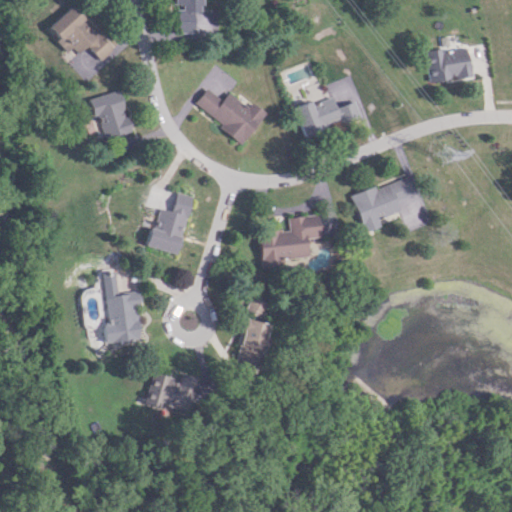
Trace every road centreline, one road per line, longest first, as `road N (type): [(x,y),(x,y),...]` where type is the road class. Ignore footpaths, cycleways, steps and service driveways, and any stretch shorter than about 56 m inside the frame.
road 1 (residential): [(511,115),(435,125),(282,180),(232,176),(169,127),(128,0)]
road 2 (residential): [(232,176),(194,301)]
